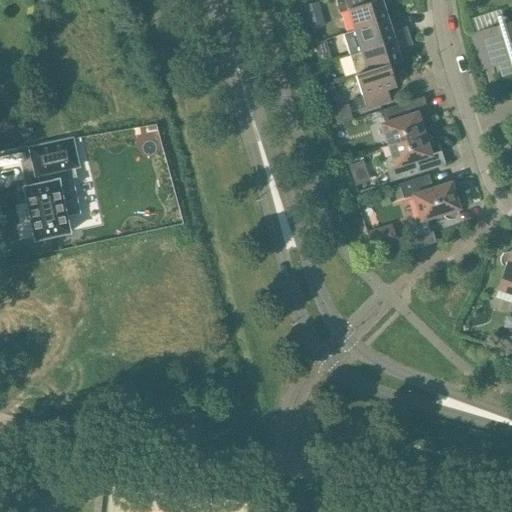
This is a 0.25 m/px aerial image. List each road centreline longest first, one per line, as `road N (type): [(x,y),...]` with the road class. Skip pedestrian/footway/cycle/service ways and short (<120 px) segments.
road 1 (tertiary): [(280,217),(294,300),(339,371),(431,410),(476,412)]
road 2 (tertiary): [(476,412),(344,338),(280,217)]
road 3 (tertiary): [(280,217),(219,0)]
road 4 (residential): [(470,125),(439,0)]
